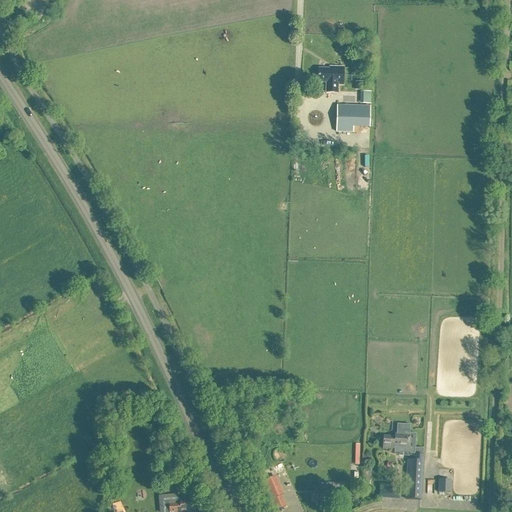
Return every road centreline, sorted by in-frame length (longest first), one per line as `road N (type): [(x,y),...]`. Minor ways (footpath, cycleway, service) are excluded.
road 1 (track): [(491,511),(500,0)]
road 2 (tertiary): [(227,511),(138,310),(0,74)]
